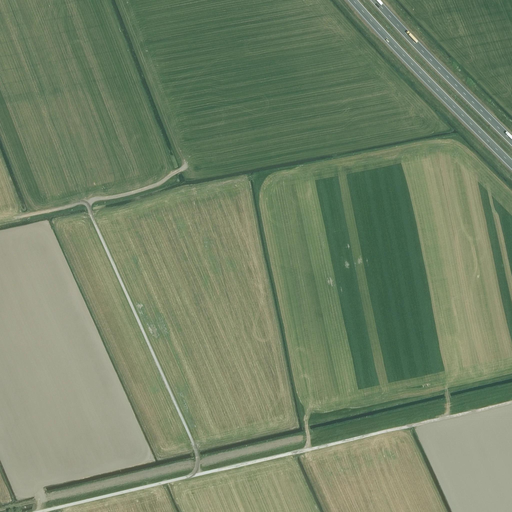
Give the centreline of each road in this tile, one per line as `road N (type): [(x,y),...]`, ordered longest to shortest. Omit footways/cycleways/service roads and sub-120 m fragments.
road 1 (track): [(40,511),(511,402)]
road 2 (track): [(194,475),(195,445),(87,202),(147,188),(184,164)]
road 3 (trunk): [(352,0),(511,165)]
road 4 (trunk): [(511,142),(374,0)]
